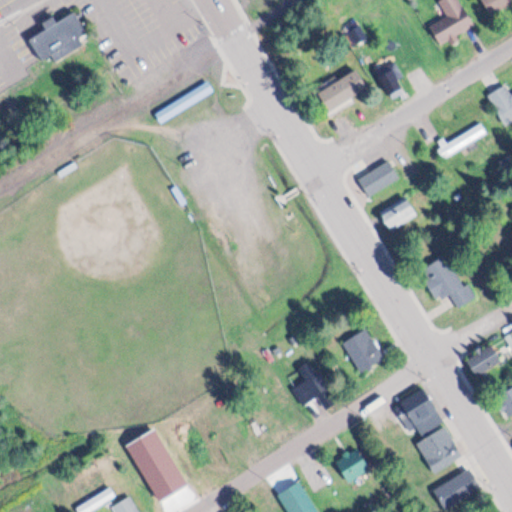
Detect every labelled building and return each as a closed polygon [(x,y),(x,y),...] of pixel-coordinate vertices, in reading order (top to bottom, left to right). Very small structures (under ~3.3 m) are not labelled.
[(446,42),(481,20),(468,0),(442,0),(453,16),(436,27),(446,42)] [(511,0),(488,0),(497,14),(511,4),(511,0)] [(29,36),(76,8),(90,33),(43,60),(29,36)] [(393,95),(378,71),(396,60),(407,76),(402,79),(406,86),(393,95)] [(332,112),(371,89),(358,68),(320,91),(332,112)] [(164,121),(216,89),(210,80),(158,112),(164,121)] [(491,95),(507,123),(511,120),(511,86),(511,84),(491,95)] [(449,158),(493,131),(486,121),(443,147),(449,158)] [(376,195),(404,176),(392,159),(364,177),(376,195)] [(396,230),(421,214),(410,197),(385,213),(396,230)] [(425,269),(449,255),(467,285),(444,300),(425,269)] [(346,344),(369,329),(386,356),(363,371),(346,344)] [(482,376),(507,362),(497,344),(472,358),(482,376)] [(295,388),(307,380),(299,368),(312,359),(340,400),(328,408),(320,395),(306,404),(295,388)] [(401,401),(423,436),(447,420),(426,386),(401,401)] [(511,390),(502,395),(511,414),(511,390)] [(421,442),(448,425),(466,453),(439,470),(421,442)] [(353,482),(376,465),(361,445),(338,462),(353,482)] [(445,480),(469,465),(479,481),(455,496),(445,480)] [(287,511),(276,493),(298,479),(318,511),(287,511)] [(81,511),(93,511),(120,496),(113,485),(78,506),(81,511)] [(118,511),(114,505),(131,495),(140,511),(118,511)]
